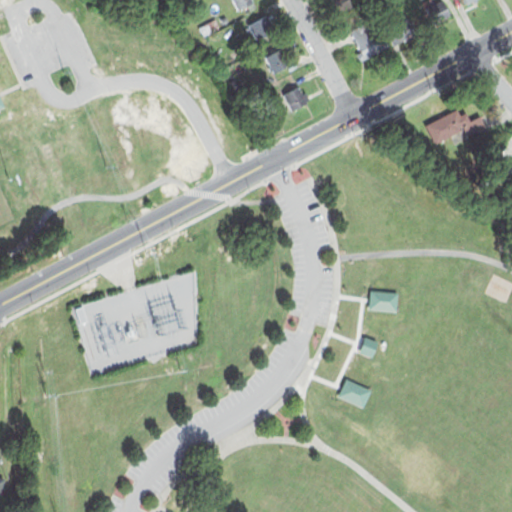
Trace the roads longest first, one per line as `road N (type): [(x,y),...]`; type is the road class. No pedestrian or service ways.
road 1 (residential): [(0,304),(511,32)]
road 2 (residential): [(353,117),(292,0)]
